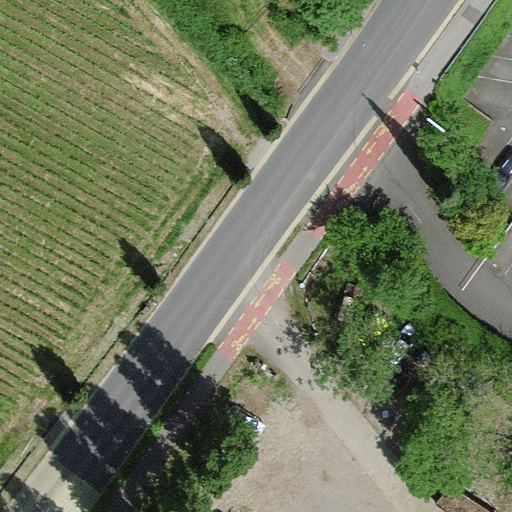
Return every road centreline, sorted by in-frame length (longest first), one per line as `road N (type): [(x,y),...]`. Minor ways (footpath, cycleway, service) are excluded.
road 1 (tertiary): [(49,511),(420,0)]
road 2 (track): [(243,0),(264,35),(344,104)]
